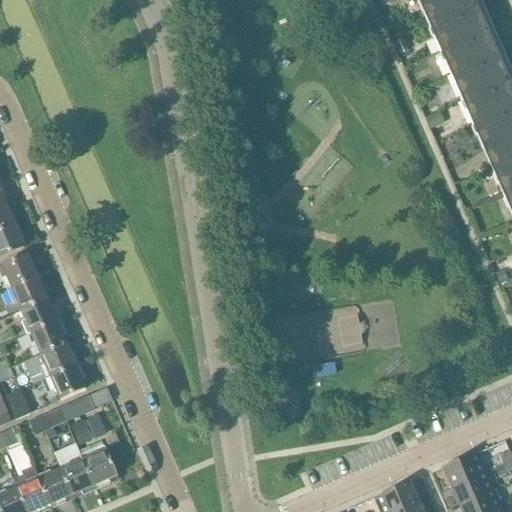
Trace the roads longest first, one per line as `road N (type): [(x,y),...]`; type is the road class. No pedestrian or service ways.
road 1 (unclassified): [(243,511),(190,185),(148,0)]
road 2 (residential): [(182,511),(0,92)]
road 3 (residential): [(299,511),(511,416)]
